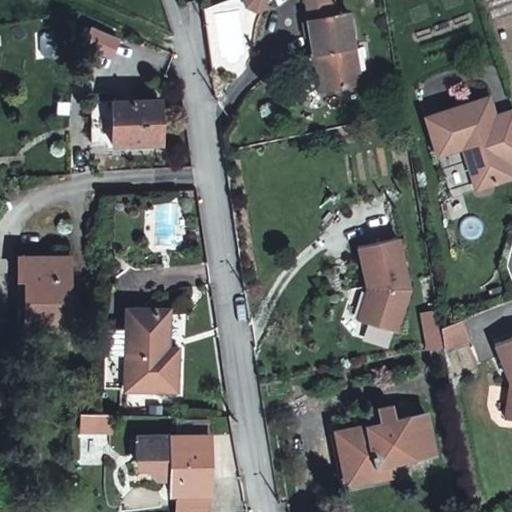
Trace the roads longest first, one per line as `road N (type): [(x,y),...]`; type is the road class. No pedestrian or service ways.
road 1 (residential): [(269,511),(172,0)]
road 2 (unknown): [(204,152),(53,170),(0,210)]
